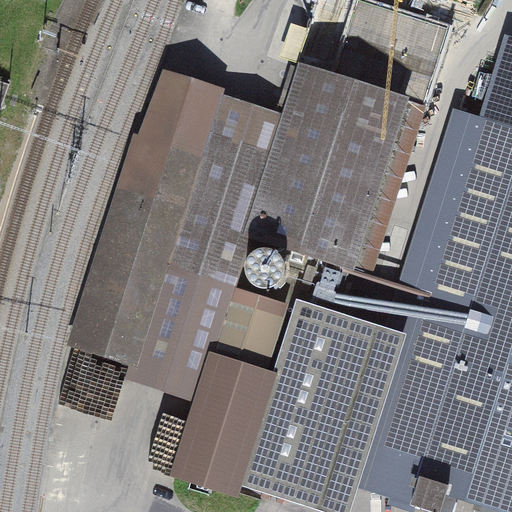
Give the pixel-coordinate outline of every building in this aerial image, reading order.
[(401,99),(422,106),(447,28),(359,0),(335,78),(401,99)] [(407,334),(357,489),(389,499),(388,504),(411,511),(413,511),(415,506),(432,511),(440,511),(446,495),(457,499),(481,506),(480,511),(481,511),(511,511),(511,37),(504,35),(479,117),(454,109),(385,327),(407,334)] [(335,78),(304,68),(250,237),(298,252),(320,259),(347,268),(401,99),(335,78)] [(220,96),(170,79),(126,188),(81,345),(135,363),(220,96)] [(0,110),(0,111),(9,85),(0,81),(0,110)] [(134,368),(128,385),(189,401),(211,338),(230,292),(240,240),(278,117),(220,102),(134,368)] [(293,309),(297,299),(311,304),(315,292),(309,290),(318,265),(320,259),(298,252),(250,237),(233,289),(281,305),(283,305),(293,309)] [(213,351),(273,371),(293,309),(283,305),(281,305),(233,289),(213,351)] [(311,304),(297,299),(293,309),(273,371),(277,373),(242,486),(321,511),(349,511),(357,489),(407,334),(385,327),(311,304)] [(277,373),(210,352),(170,476),(238,499),(242,486),(277,373)] [(452,511),(457,499),(446,495),(440,511),(452,511)]
